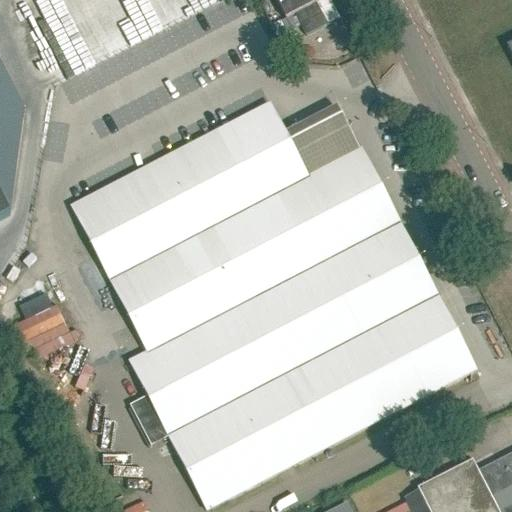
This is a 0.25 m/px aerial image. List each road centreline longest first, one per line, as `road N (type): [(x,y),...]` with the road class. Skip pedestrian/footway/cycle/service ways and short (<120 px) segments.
road 1 (unknown): [(188,511),(116,399),(47,204),(47,176),(77,155)]
road 2 (unknown): [(360,94),(499,379)]
road 3 (unknown): [(77,155),(67,123),(71,98),(215,19),(245,23),(277,68)]
road 4 (unknown): [(499,379),(243,511)]
road 5 (tertiary): [(511,238),(387,0)]
road 6 (unknown): [(77,155),(277,68)]
